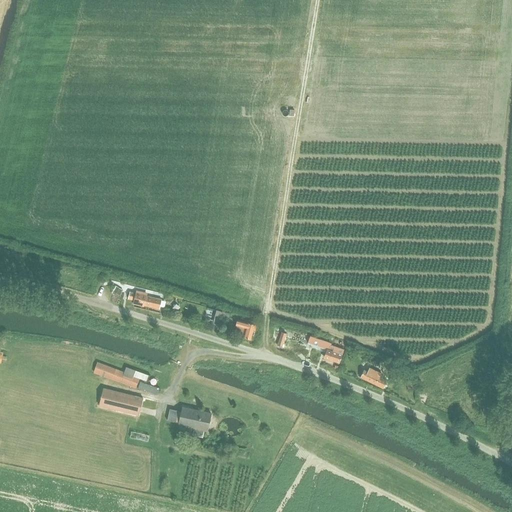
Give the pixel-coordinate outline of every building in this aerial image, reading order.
[(110,291),(110,292),(120,299),(121,297),(119,297),(123,291),(115,286),(111,292),(110,291)] [(161,300),(153,298),(129,292),(128,299),(134,300),(133,303),(159,310),(161,300)] [(215,311),(212,322),(218,323),(220,318),(227,320),(229,314),(221,313),(215,311)] [(253,341),(257,326),(237,320),(236,326),(240,327),(238,337),(253,341)] [(280,333),(277,344),(277,346),(280,347),(281,348),(285,334),(280,333)] [(330,345),(331,343),(310,336),(308,343),(326,349),(323,358),(329,361),(330,360),(339,363),(344,349),(330,345)] [(144,381),(147,375),(126,367),(123,373),(96,363),(93,373),(135,389),(139,379),(144,381)] [(383,388),(386,381),(380,378),(381,374),(369,368),(367,372),(364,370),(361,378),(383,388)] [(143,398),(103,388),(98,406),(138,416),(143,398)] [(207,429),(211,414),(182,407),(181,412),(179,423),(178,425),(194,428),(193,435),(202,437),(204,430),(207,431),(207,429)] [(169,409),(167,421),(176,423),(179,423),(181,412),(178,411),(169,409)] [(131,432),(130,438),(147,442),(149,436),(131,432)]
